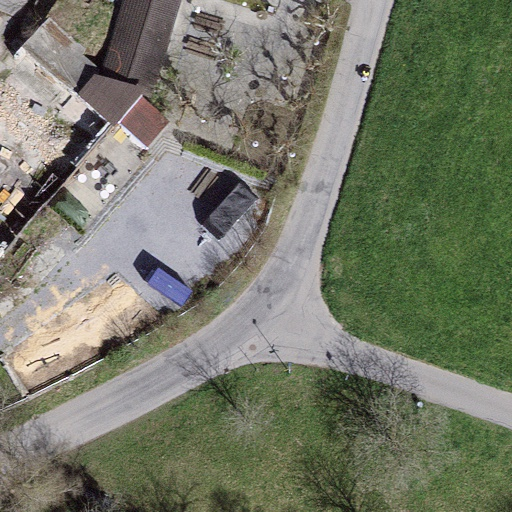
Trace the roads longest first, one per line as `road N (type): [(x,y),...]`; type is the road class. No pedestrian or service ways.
road 1 (unclassified): [(375,0),(289,323)]
road 2 (unclassified): [(0,463),(289,323)]
road 3 (unclassified): [(289,323),(362,359),(511,413)]
